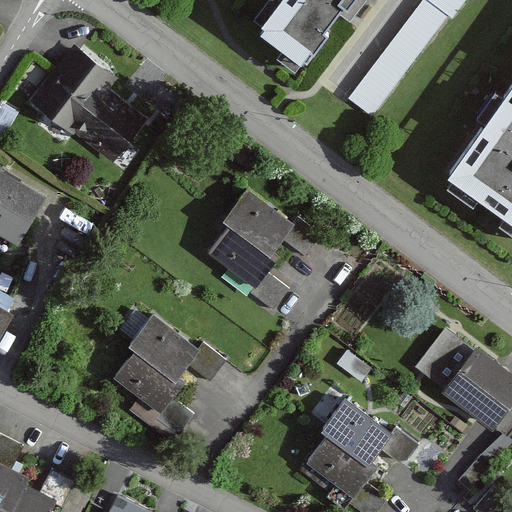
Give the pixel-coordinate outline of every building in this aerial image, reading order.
[(282,0),(259,32),(303,65),(340,14),(349,21),(365,0),(282,0)] [(459,0),(419,0),(346,96),(371,115),(459,0)] [(148,124),(110,94),(118,83),(73,47),(32,100),(115,165),(148,124)] [(511,80),(447,174),(511,222),(511,80)] [(49,202),(0,174),(0,237),(22,250),(49,202)] [(295,226),(252,194),(229,225),(234,229),(214,255),(239,274),(230,285),(245,297),(254,285),(264,293),(288,262),(282,257),(290,248),(306,260),(324,237),(300,220),(295,226)] [(16,318),(0,309),(0,342),(2,344),(16,318)] [(200,350),(157,318),(134,349),(140,353),(119,380),(144,398),(135,410),(150,422),(160,410),(170,417),(193,386),(188,382),(195,372),(211,385),(229,362),(205,344),(200,350)] [(507,437),(511,430),(511,375),(446,326),(414,368),(507,437)] [(326,420),(348,391),(333,380),(312,409),(326,420)] [(407,470),(426,446),(401,426),(393,435),(350,399),(326,429),(332,434),(302,471),(348,508),(381,468),(378,466),(388,454),(407,470)] [(34,476),(16,468),(25,448),(0,435),(0,511),(56,511),(62,501),(67,504),(77,484),(53,472),(44,490),(30,484),(34,476)] [(148,511),(117,498),(110,511),(148,511)]
